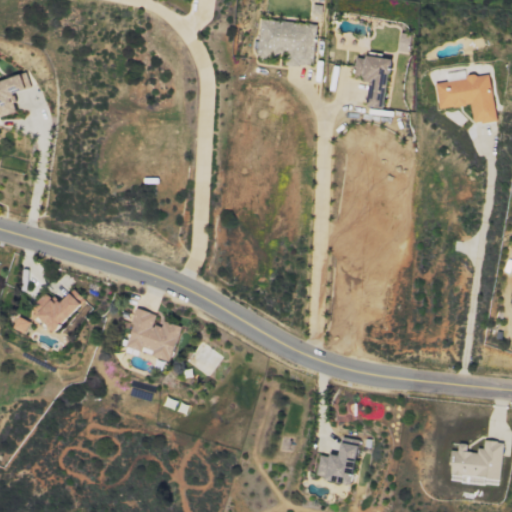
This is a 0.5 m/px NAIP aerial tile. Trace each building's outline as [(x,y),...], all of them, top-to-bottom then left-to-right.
[(259,56),(290,59),(290,64),(313,66),(317,24),(263,19),(259,56)] [(402,51),(412,52),(414,35),(403,34),(402,51)] [(395,59),(360,55),(357,79),(375,81),(372,106),(390,108),(395,59)] [(494,120),(486,74),(469,77),(468,71),(450,74),(452,81),(439,83),(443,109),(468,104),(472,124),(494,120)] [(0,117),(19,112),(16,104),(21,103),(18,93),(32,89),(27,74),(0,82),(0,117)] [(60,333),(89,301),(77,289),(65,302),(58,296),(55,299),(48,293),(34,308),(60,333)] [(174,362),(184,326),(167,321),(165,328),(156,325),(159,314),(138,308),(134,324),(137,325),(131,347),(145,351),(146,348),(156,351),(154,357),(174,362)] [(16,328),(30,334),(35,321),(22,315),(16,328)] [(336,442),(334,457),(317,454),(313,478),(347,484),(355,441),(349,440),(348,444),(336,442)] [(497,480),(501,443),(481,441),(480,452),(464,450),(464,444),(455,443),(455,451),(449,450),(446,475),(497,480)]
